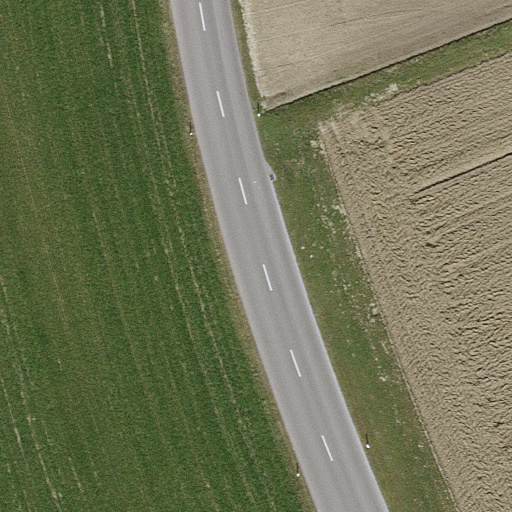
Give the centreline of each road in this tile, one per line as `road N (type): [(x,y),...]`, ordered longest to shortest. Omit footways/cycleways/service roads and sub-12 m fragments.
road 1 (tertiary): [(209,0),(223,120),(300,375),(367,511)]
road 2 (track): [(223,120),(511,6)]
